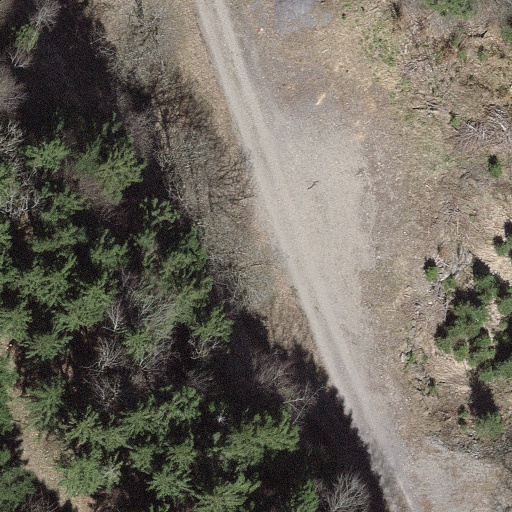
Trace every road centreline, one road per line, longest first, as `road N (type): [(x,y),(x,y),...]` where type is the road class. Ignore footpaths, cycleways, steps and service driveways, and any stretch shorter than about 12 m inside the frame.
road 1 (track): [(401,511),(240,116),(212,0)]
road 2 (track): [(0,402),(55,511)]
